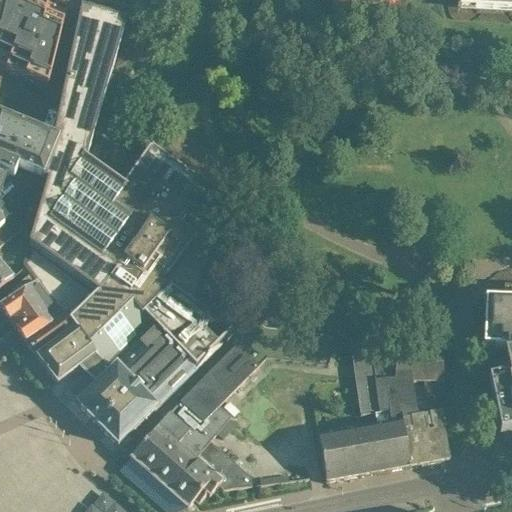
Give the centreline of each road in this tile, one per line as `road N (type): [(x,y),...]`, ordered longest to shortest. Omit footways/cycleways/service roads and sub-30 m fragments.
road 1 (residential): [(466,481),(460,324),(431,293),(229,171),(194,223)]
road 2 (unclassified): [(309,511),(466,481)]
